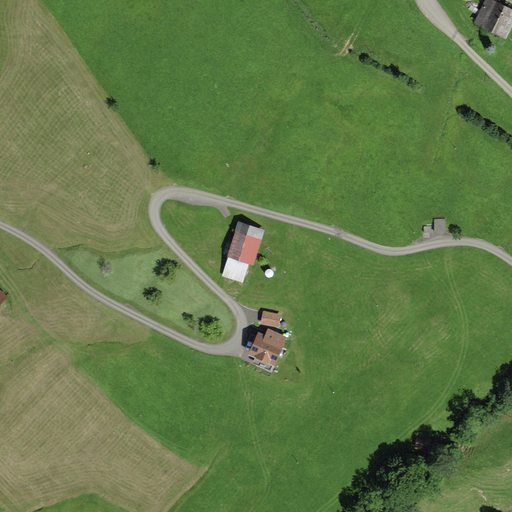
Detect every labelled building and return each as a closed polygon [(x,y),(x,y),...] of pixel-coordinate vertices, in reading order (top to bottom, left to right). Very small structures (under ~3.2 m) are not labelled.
[(511,28),(511,10),(490,0),(486,0),(474,25),(506,41),(511,28)] [(446,229),(445,215),(435,216),(435,230),(446,229)] [(265,233),(239,224),(221,278),(243,285),(249,267),(253,269),(265,233)] [(271,280),(272,279),(273,278),(274,277),(274,276),(274,274),(273,273),(272,272),(271,271),(269,271),(268,271),(267,272),(266,273),(265,275),(265,276),(266,278),(267,279),(268,280),(269,280),(271,280)] [(0,307),(8,299),(0,290),(0,307)] [(281,314),(263,310),(261,322),(279,326),(281,314)] [(265,332),(258,329),(248,352),(255,355),(252,361),(270,369),(273,362),(275,363),(287,335),(267,327),(265,332)]
